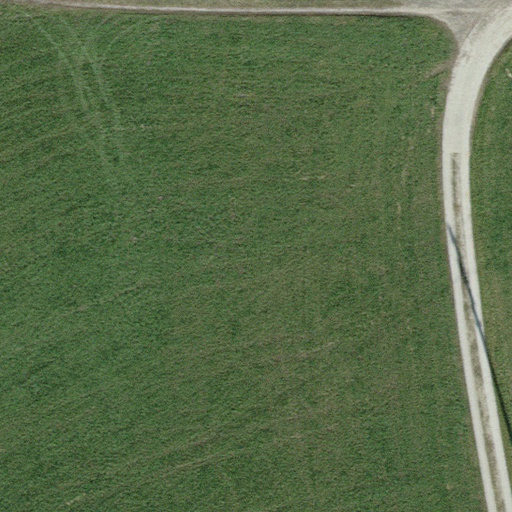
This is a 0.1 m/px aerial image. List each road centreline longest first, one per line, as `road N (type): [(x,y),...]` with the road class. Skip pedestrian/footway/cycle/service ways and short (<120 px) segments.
road 1 (track): [(511,7),(467,74),(454,193),(511,477)]
road 2 (track): [(511,4),(66,0)]
